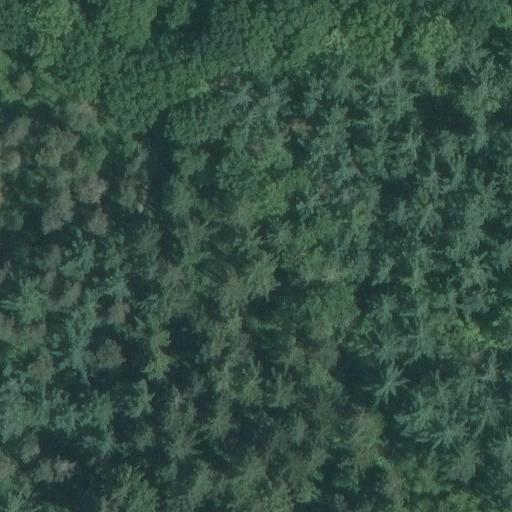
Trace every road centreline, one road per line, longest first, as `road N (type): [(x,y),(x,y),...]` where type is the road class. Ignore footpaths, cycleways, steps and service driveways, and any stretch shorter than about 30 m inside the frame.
road 1 (track): [(163,139),(140,196),(97,511)]
road 2 (track): [(318,511),(123,364)]
road 3 (track): [(95,0),(163,139)]
